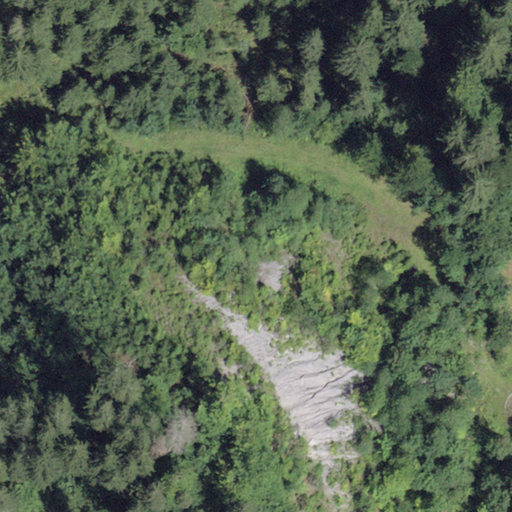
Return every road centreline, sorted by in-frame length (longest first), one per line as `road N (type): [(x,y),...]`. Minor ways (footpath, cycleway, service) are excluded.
road 1 (track): [(511,391),(488,377),(462,342),(419,237),(347,181),(278,153),(87,132)]
road 2 (track): [(511,109),(472,91),(454,69),(465,33),(493,0)]
